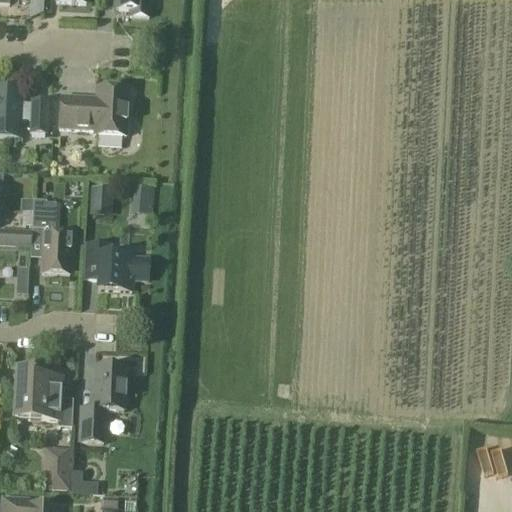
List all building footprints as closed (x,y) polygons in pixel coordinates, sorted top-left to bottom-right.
[(0,0),(0,7),(8,8),(8,0),(0,0)] [(113,0),(113,13),(129,14),(128,20),(148,21),(149,6),(144,6),(144,0),(113,0)] [(0,140),(19,142),(20,124),(29,124),(28,137),(46,138),(48,104),(30,104),(30,105),(21,105),(22,94),(0,92),(0,140)] [(93,139),(125,140),(127,93),(96,92),(95,104),(60,102),(58,133),(94,135),(93,139)] [(131,188),(130,216),(152,216),(152,189),(131,188)] [(91,191),(89,219),(104,219),(105,192),(91,191)] [(71,239),(54,238),(55,207),(46,207),(46,205),(33,204),(32,216),(31,230),(31,232),(44,233),(44,237),(43,237),(41,277),(69,279),(71,239)] [(31,230),(32,216),(23,215),(22,229),(31,230)] [(0,250),(30,253),(31,235),(0,232),(0,250)] [(106,259),(106,249),(86,248),(84,283),(97,284),(97,294),(130,295),(131,288),(144,288),(145,264),(133,263),(132,260),(106,259)] [(18,285),(26,286),(27,274),(19,273),(18,285)] [(104,414),(123,415),(125,372),(94,370),(93,413),(80,412),(78,446),(102,447),(104,414)] [(60,382),(31,381),(32,375),(16,374),(13,423),(57,425),(57,432),(71,433),(73,404),(59,403),(60,382)] [(44,453),(43,493),(67,494),(68,454),(44,453)] [(478,508),(481,453),(468,453),(466,507),(478,508)] [(88,488),(87,498),(96,499),(97,489),(88,488)] [(102,500),(102,511),(116,511),(117,501),(102,500)] [(59,511),(60,510),(27,509),(27,504),(2,502),(1,511),(59,511)]
